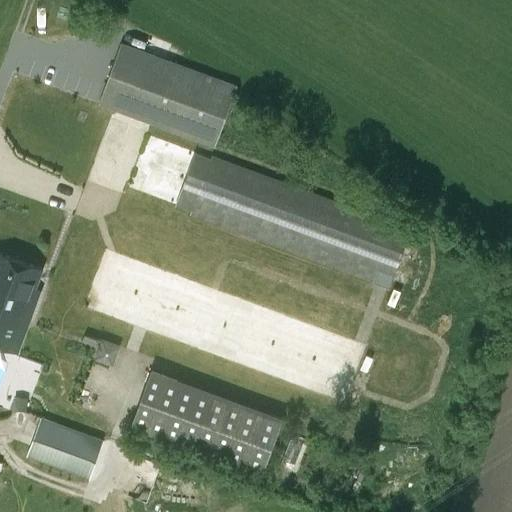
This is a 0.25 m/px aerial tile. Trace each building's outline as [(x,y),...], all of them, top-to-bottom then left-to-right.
[(99,102),(215,145),(237,85),(121,42),(99,102)] [(423,241),(409,236),(411,229),(147,132),(126,190),(390,288),(392,282),(406,287),(423,241)] [(0,299),(27,309),(42,269),(0,252),(0,299)] [(27,309),(0,299),(0,345),(11,350),(27,309)] [(116,363),(118,340),(97,338),(95,361),(116,363)] [(88,364),(84,408),(106,410),(111,367),(88,364)] [(151,369),(130,425),(262,474),(283,417),(151,369)] [(90,477),(103,440),(43,418),(29,455),(90,477)]
